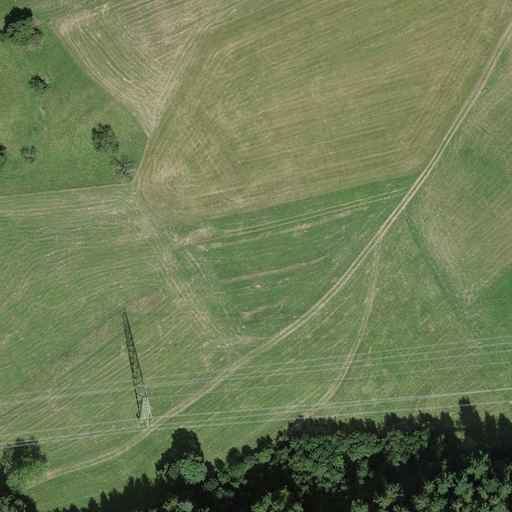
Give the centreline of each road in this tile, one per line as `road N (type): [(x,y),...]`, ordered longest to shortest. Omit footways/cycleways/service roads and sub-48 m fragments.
road 1 (track): [(0,497),(107,460),(184,410),(330,292),(385,233),(511,26)]
road 2 (track): [(385,233),(337,387),(313,414),(145,511)]
road 3 (track): [(344,511),(511,438)]
